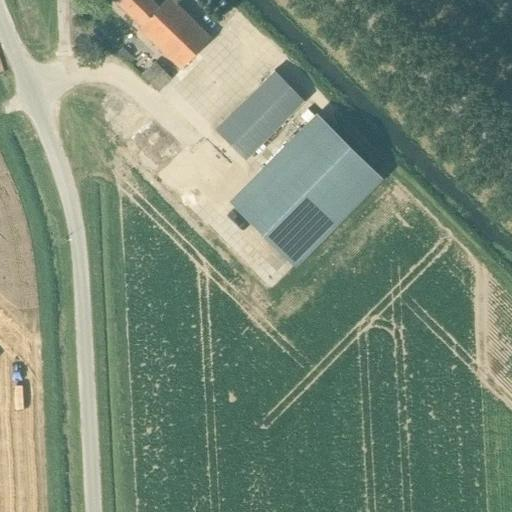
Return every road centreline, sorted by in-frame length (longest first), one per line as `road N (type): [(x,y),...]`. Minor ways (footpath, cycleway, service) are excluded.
road 1 (unclassified): [(92,511),(77,238),(60,170),(0,20)]
road 2 (tertiary): [(511,159),(352,0)]
